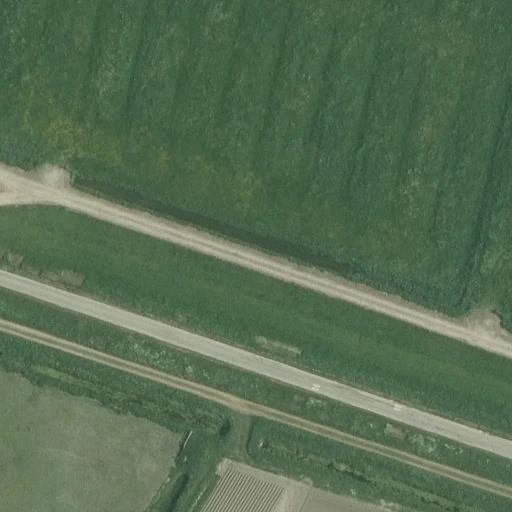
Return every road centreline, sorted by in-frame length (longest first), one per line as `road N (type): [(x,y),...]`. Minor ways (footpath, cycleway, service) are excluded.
road 1 (track): [(0,181),(511,356)]
road 2 (unclassified): [(511,447),(0,277)]
